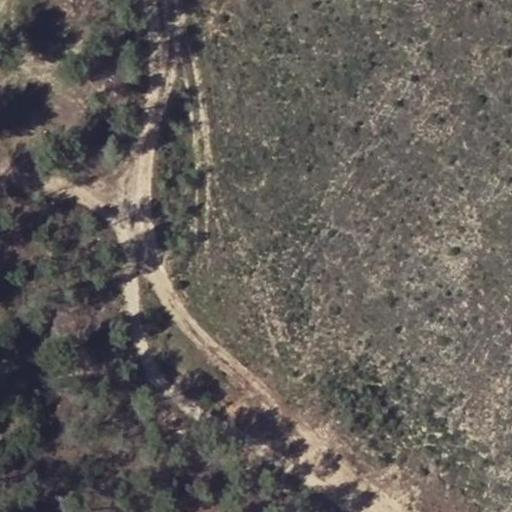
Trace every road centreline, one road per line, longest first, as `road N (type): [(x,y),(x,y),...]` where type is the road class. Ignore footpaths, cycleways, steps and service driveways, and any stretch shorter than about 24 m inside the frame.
road 1 (track): [(149,0),(157,67),(148,246),(166,302),(381,511)]
road 2 (track): [(0,177),(147,200)]
